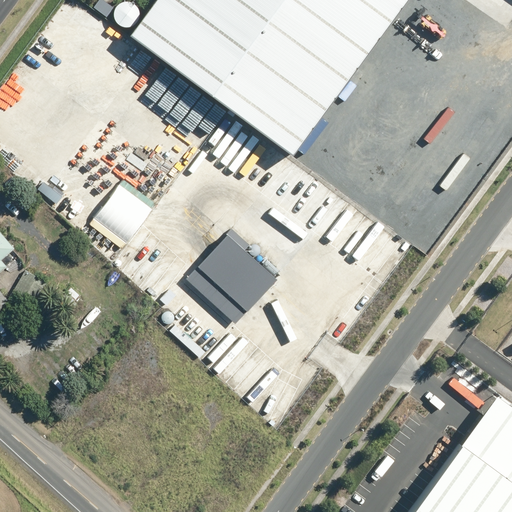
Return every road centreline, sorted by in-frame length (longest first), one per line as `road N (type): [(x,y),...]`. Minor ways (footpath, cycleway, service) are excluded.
road 1 (unclassified): [(511,191),(277,511)]
road 2 (tertiary): [(0,422),(98,511)]
